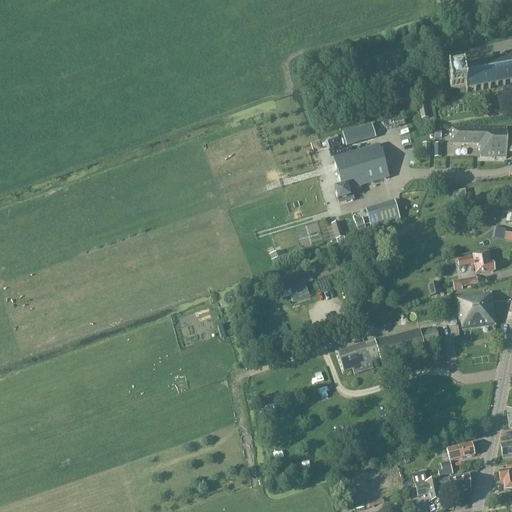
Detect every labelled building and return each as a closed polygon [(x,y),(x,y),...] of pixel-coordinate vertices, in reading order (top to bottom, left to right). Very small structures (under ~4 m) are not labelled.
[(463,73),(448,76),(450,91),(465,89),(466,93),(511,84),(511,59),(463,69),(463,73)] [(426,108),(420,109),(419,109),(421,120),(428,119),(426,108)] [(371,125),(342,134),(346,148),(375,139),(371,125)] [(506,155),(511,154),(511,134),(506,134),(506,129),(451,129),(451,145),(470,146),(470,149),(480,149),(480,159),(506,159),(506,155)] [(309,152),(324,146),(321,137),(306,143),(309,152)] [(349,198),(347,191),(389,179),(380,146),(333,159),(341,187),(334,189),(337,201),(349,198)] [(467,207),(465,191),(452,194),(455,209),(467,207)] [(400,221),(395,204),(366,213),(371,229),(400,221)] [(507,214),(511,214),(511,204),(509,204),(509,206),(504,206),(503,214),(507,214)] [(359,226),(366,225),(365,215),(358,216),(359,226)] [(319,224),(322,241),(338,238),(335,221),(319,224)] [(504,241),(511,242),(511,231),(499,229),(497,239),(504,241)] [(488,254),(472,257),(472,259),(457,261),(458,268),(473,265),(475,277),(493,273),(492,265),(490,265),(488,254)] [(458,281),(460,288),(477,285),(476,278),(458,281)] [(427,286),(430,297),(441,295),(438,283),(427,286)] [(458,317),(492,311),(490,293),(456,298),(456,300),(449,301),(449,297),(432,301),(434,311),(450,308),(451,310),(457,309),(458,317)] [(492,311),(458,317),(460,331),(462,331),(462,332),(495,327),(492,311)] [(420,333),(419,331),(377,342),(382,362),(425,350),(424,348),(439,344),(435,329),(420,333)] [(336,355),(343,374),(381,361),(374,342),(336,355)] [(260,401),(269,396),(266,391),(257,396),(260,401)] [(260,407),(264,415),(271,412),(268,404),(260,407)] [(271,452),(276,444),(271,440),(266,449),(271,452)] [(502,460),(511,458),(511,443),(500,445),(502,460)] [(472,445),(451,451),(454,462),(458,460),(458,461),(474,457),(472,445)] [(499,473),(500,482),(502,482),(504,492),(511,490),(511,463),(505,465),(506,472),(499,473)] [(450,464),(440,466),(442,473),(443,478),(453,476),(450,464)] [(412,475),(414,485),(426,482),(424,473),(412,475)] [(444,510),(439,490),(444,489),(445,491),(446,493),(447,494),(449,494),(451,494),(470,490),(469,475),(437,482),(437,481),(415,486),(418,498),(428,496),(429,504),(434,503),(436,511),(444,510)] [(423,511),(427,510),(420,498),(413,502),(418,511),(423,511)]
